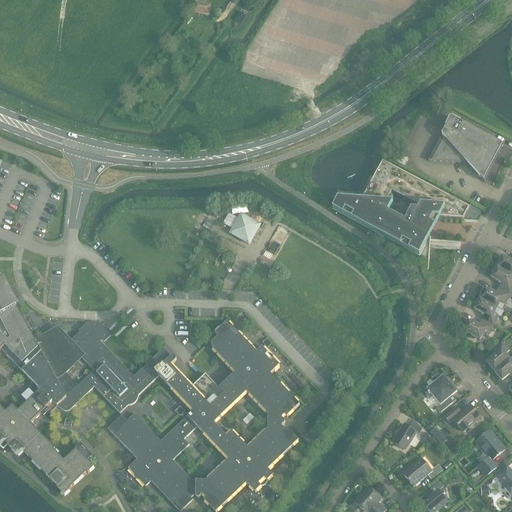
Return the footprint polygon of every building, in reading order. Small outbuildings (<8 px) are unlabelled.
[(194,2),(192,12),(208,16),(210,5),(194,2)] [(240,12),(234,21),(240,25),(246,17),(240,12)] [(428,161),(428,162),(467,164),(480,178),(485,183),(485,182),(483,180),(491,165),(496,155),(497,156),(502,146),(502,145),(499,143),(498,144),(475,131),(450,118),(445,128),(448,130),(444,137),(442,134),(441,135),(444,137),(431,161),(428,161)] [(463,219),(469,207),(382,161),(362,200),(337,199),(332,210),(419,256),(440,217),(463,219)] [(233,205),(233,213),(248,212),(248,205),(233,205)] [(240,214),(229,234),(249,246),(261,226),(240,214)] [(271,243),(268,248),(274,251),(277,246),(271,243)] [(511,262),(502,257),(496,267),(511,275),(511,262)] [(501,283),(498,289),(510,295),(511,290),(511,282),(510,282),(511,279),(511,275),(496,267),(491,278),(501,283)] [(211,344),(211,345),(211,346),(212,346),(214,349),(213,350),(235,374),(218,389),(205,375),(192,388),(171,366),(175,362),(176,361),(176,360),(176,359),(176,358),(175,357),(174,357),(174,356),(173,356),(172,356),(172,357),(171,357),(163,349),(133,378),(100,343),(106,337),(99,330),(93,330),(93,328),(87,328),(81,334),(79,331),(79,332),(80,333),(70,342),(62,334),(58,330),(55,331),(45,336),(36,341),(35,342),(17,308),(16,306),(18,304),(16,299),(4,278),(2,279),(0,276),(0,350),(1,350),(7,356),(31,381),(34,384),(40,391),(35,396),(29,390),(25,394),(21,398),(27,404),(18,412),(15,408),(13,406),(6,413),(0,406),(0,447),(5,443),(19,457),(24,452),(52,481),(53,480),(59,486),(57,488),(65,497),(71,491),(70,490),(87,473),(88,474),(94,468),(87,461),(91,457),(89,455),(86,452),(81,446),(64,462),(54,451),(55,450),(37,431),(30,425),(41,414),(44,416),(45,415),(48,412),(50,415),(57,408),(57,407),(64,411),(65,411),(66,412),(67,412),(68,412),(68,411),(69,411),(70,411),(73,407),(77,404),(94,387),(119,414),(127,407),(128,407),(129,406),(131,406),(132,406),(133,405),(134,405),(135,404),(135,403),(136,402),(137,401),(137,400),(138,399),(138,398),(138,397),(138,396),(159,377),(192,412),(160,442),(135,415),(128,421),(122,415),(108,429),(137,460),(128,469),(136,477),(135,478),(136,479),(137,478),(145,487),(151,482),(179,511),(180,511),(186,506),(193,500),(191,498),(194,495),(195,495),(201,496),(203,496),(206,498),(203,500),(210,507),(214,511),(217,511),(246,484),(255,493),(264,485),(265,486),(266,485),(265,484),(273,476),(268,470),(299,441),(288,430),(286,428),(284,430),(282,427),(282,426),(282,420),(282,418),(285,416),(287,418),(299,405),(270,375),(279,366),(271,358),(272,356),(271,355),(270,357),(262,348),(256,353),(227,322),(214,334),(218,338),(212,343),(211,344)] [(485,289),(480,299),(497,308),(500,303),(504,305),(510,295),(498,289),(495,294),(485,289)] [(484,315),(481,320),(493,327),(498,316),(493,314),(497,308),(480,299),(474,310),(484,315)] [(487,337),(493,327),(481,320),(478,326),(468,320),(463,331),(480,340),(483,334),(487,337)] [(486,363),(494,372),(509,360),(505,355),(509,351),(502,342),(491,351),(495,355),(486,363)] [(511,363),(509,360),(494,372),(502,381),(510,374),(511,375),(511,363)] [(425,394),(430,400),(433,397),(439,405),(436,408),(441,413),(452,403),(448,399),(457,392),(443,375),(426,389),(427,391),(427,392),(425,394)] [(480,419),(470,406),(461,413),(456,408),(444,418),(449,424),(453,421),(463,433),(480,419)] [(419,435),(422,431),(414,421),(409,428),(404,425),(392,443),(405,451),(416,434),(419,435)] [(436,429),(430,434),(433,437),(439,432),(436,429)] [(491,462),(505,450),(490,432),(475,443),(489,459),(478,468),(486,477),(497,468),(491,462)] [(426,434),(421,438),(425,443),(430,439),(426,434)] [(403,475),(413,488),(427,476),(431,481),(443,471),(438,466),(431,472),(421,460),(403,475)] [(495,477),(503,486),(502,487),(511,498),(511,473),(507,467),(495,477)] [(434,495),(423,503),(429,511),(434,511),(447,502),(438,492),(443,487),(439,482),(430,490),(434,495)] [(384,511),(385,511),(377,504),(381,499),(368,488),(355,504),(364,511),(384,511)]
